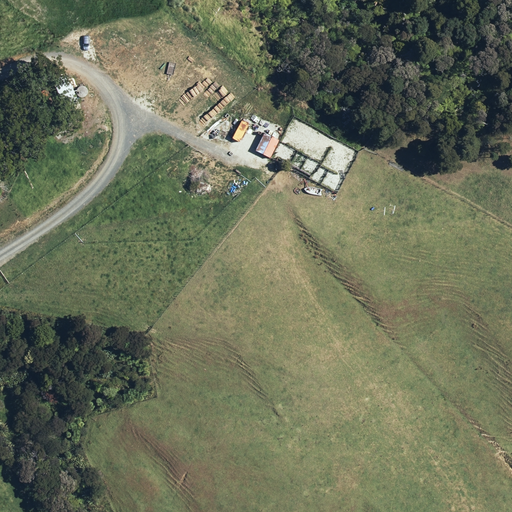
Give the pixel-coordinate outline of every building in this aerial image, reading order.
[(52,88),(57,103),(63,101),(66,109),(78,104),(76,97),(77,97),(78,98),(79,98),(80,99),(81,99),(82,98),(83,98),(84,98),(85,97),(86,96),(86,95),(87,94),(87,93),(87,92),(87,91),(86,90),(86,89),(85,88),(84,87),(83,86),(82,86),(81,86),(80,86),(79,86),(78,86),(77,87),(76,88),(75,88),(75,89),(74,90),(74,92),(67,74),(56,78),(59,86),(52,88)] [(322,141),(289,124),(279,141),(313,159),(322,141)] [(78,131),(72,125),(63,134),(61,132),(57,136),(55,134),(52,137),(62,147),(78,131)] [(290,158),(274,150),(270,157),(286,166),(290,158)] [(300,156),(294,154),(289,165),(299,170),(305,156),(301,154),(300,156)] [(143,159),(140,159),(140,167),(146,167),(145,170),(154,171),(154,157),(143,157),(143,159)] [(331,180),(315,172),(311,179),(328,187),(331,180)] [(241,181),(220,183),(224,198),(245,194),(241,181)]
